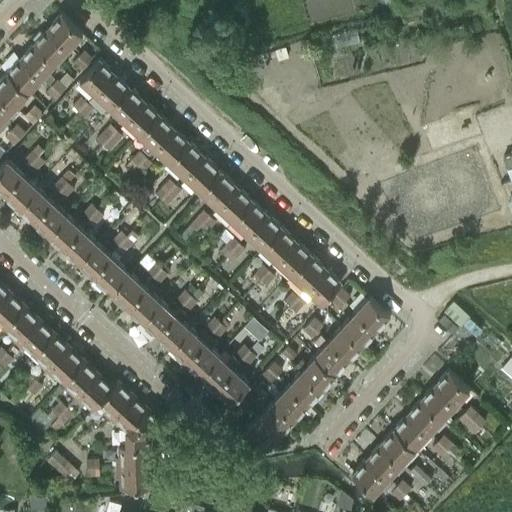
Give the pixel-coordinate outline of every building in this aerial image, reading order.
[(82,29),(61,11),(46,26),(67,45),(71,49),(77,43),(73,39),(82,29)] [(46,26),(33,41),(54,60),(67,45),(46,26)] [(360,41),(356,27),(333,33),(336,46),(360,41)] [(33,41),(19,56),(40,75),(54,60),(33,41)] [(287,56),(285,45),(275,48),(278,58),(287,56)] [(81,48),(76,54),(86,63),(91,57),(81,48)] [(86,63),(76,54),(70,60),(80,69),(86,63)] [(19,56),(6,70),(27,90),(40,75),(19,56)] [(114,70),(99,57),(80,78),(95,91),(114,70)] [(27,90),(6,70),(0,76),(0,91),(13,104),(18,108),(24,102),(19,97),(27,90)] [(129,84),(114,70),(95,91),(109,105),(129,84)] [(55,77),(49,83),(59,92),(64,86),(55,77)] [(59,92),(49,83),(43,89),(53,98),(59,92)] [(144,97),(129,84),(109,105),(124,118),(144,97)] [(13,104),(0,91),(0,118),(5,123),(10,117),(5,113),(13,104)] [(73,103),(79,108),(87,100),(81,94),(73,103)] [(159,111),(144,97),(124,118),(139,133),(159,111)] [(87,100),(79,108),(85,114),(93,105),(87,100)] [(32,121),(42,110),(34,102),(23,114),(32,121)] [(174,125),(159,111),(139,133),(154,146),(174,125)] [(14,121),(8,127),(18,136),(23,130),(14,121)] [(102,142),(116,127),(110,121),(96,136),(102,142)] [(188,139),(174,125),(154,146),(169,160),(188,139)] [(18,136),(8,127),(3,133),(13,142),(18,136)] [(114,140),(122,132),(116,127),(102,142),(108,147),(114,140)] [(203,153),(188,139),(169,160),(184,174),(203,153)] [(30,161),(38,153),(43,147),(37,142),(24,156),(30,161)] [(133,157),(139,163),(147,155),(140,149),(133,157)] [(511,151),(503,155),(511,176),(511,151)] [(38,153),(30,161),(36,166),(44,158),(38,153)] [(215,164),(203,153),(184,174),(200,189),(221,166),(217,163),(215,164)] [(147,155),(139,163),(144,168),(152,160),(147,155)] [(0,188),(3,191),(22,170),(26,166),(20,160),(16,165),(7,156),(0,164),(0,188)] [(223,168),(221,166),(200,189),(216,203),(236,182),(222,170),(223,168)] [(22,170),(3,191),(18,204),(37,184),(22,170)] [(53,182),(60,188),(67,180),(61,174),(53,182)] [(162,197),(176,182),(170,176),(162,185),(155,191),(162,197)] [(67,180),(60,188),(65,193),(73,185),(67,180)] [(167,202),(181,187),(176,182),(162,197),(167,202)] [(251,196),(236,182),(216,203),(231,218),(251,196)] [(37,184),(18,204),(32,218),(52,197),(37,184)] [(246,231),(265,210),(251,196),(231,218),(233,219),(229,223),(238,231),(241,227),(246,231)] [(52,197),(32,218),(48,232),(67,211),(52,197)] [(84,210),(90,216),(98,208),(92,202),(84,210)] [(201,220),(209,212),(202,206),(194,214),(189,221),(194,227),(201,220)] [(98,208),(90,216),(95,221),(103,213),(98,208)] [(280,223),(265,210),(246,231),(261,245),(280,223)] [(67,211),(48,232),(63,246),(82,225),(67,211)] [(209,212),(201,220),(206,225),(214,217),(209,212)] [(296,238),(280,223),(261,245),(276,259),(296,238)] [(82,225),(63,246),(77,259),(96,238),(82,225)] [(119,243),(133,229),(131,227),(125,233),(121,229),(113,238),(119,243)] [(124,248),(132,240),(138,233),(133,229),(119,243),(124,248)] [(224,242),(230,248),(238,239),(232,233),(224,242)] [(96,238),(77,259),(92,273),(111,252),(96,238)] [(296,238),(276,259),(291,272),(310,251),(296,238)] [(236,253),(244,244),(238,239),(230,248),(225,253),(230,258),(236,253)] [(310,251),(291,272),(306,286),(325,265),(310,251)] [(128,268),(111,252),(92,273),(105,285),(104,286),(107,289),(128,268)] [(408,269),(395,258),(388,267),(400,278),(408,269)] [(148,269),(154,275),(162,267),(155,261),(148,269)] [(261,276),(269,267),(262,261),(249,275),(256,281),(261,276)] [(325,265),(306,286),(320,300),(340,278),(325,265)] [(162,267),(154,275),(159,280),(167,272),(162,267)] [(269,267),(261,276),(265,280),(273,271),(269,267)] [(128,268),(107,289),(111,293),(112,292),(126,305),(146,284),(128,268)] [(0,280),(0,297),(9,288),(0,280)] [(146,284),(126,305),(141,318),(160,297),(146,284)] [(189,307),(197,299),(204,291),(198,286),(191,294),(183,302),(189,307)] [(339,286),(334,292),(343,300),(348,294),(339,286)] [(9,288),(0,297),(0,320),(4,324),(23,302),(9,288)] [(177,296),(183,302),(191,294),(185,288),(177,296)] [(284,297),(290,303),(298,294),(292,288),(284,297)] [(343,300),(334,292),(329,297),(338,305),(343,300)] [(368,293),(353,309),(374,329),(389,312),(368,293)] [(298,294),(290,303),(296,308),(303,299),(298,294)] [(160,297),(141,318),(156,332),(175,311),(160,297)] [(469,314),(452,299),(443,310),(459,324),(469,314)] [(23,302),(4,324),(11,330),(8,333),(15,340),(39,316),(23,302)] [(235,311),(241,304),(238,302),(232,308),(235,311)] [(171,345),(190,324),(182,317),(187,312),(180,305),(175,311),(156,332),(171,345)] [(374,329),(353,309),(339,324),(361,343),(374,329)] [(206,323),(213,329),(220,321),(214,315),(206,323)] [(39,316),(15,340),(23,347),(26,343),(33,350),(53,329),(39,316)] [(312,316),(307,321),(316,329),(321,324),(312,316)] [(218,334),(226,326),(229,322),(224,317),(220,321),(213,329),(218,334)] [(316,329),(307,321),(301,327),(310,335),(316,329)] [(190,324),(171,345),(185,359),(204,338),(190,324)] [(361,343),(339,324),(326,338),(347,358),(361,343)] [(53,329),(33,350),(42,358),(38,361),(44,367),(67,342),(53,329)] [(204,338),(185,359),(200,372),(219,352),(204,338)] [(347,358),(326,338),(311,354),(333,374),(347,358)] [(247,361),(255,352),(256,354),(263,345),(257,339),(249,347),(241,356),(247,361)] [(235,350),(241,356),(249,347),(243,341),(235,350)] [(67,342),(44,367),(52,374),(55,371),(62,377),(82,356),(67,342)] [(285,345),(279,352),(288,360),(294,353),(285,345)] [(13,356),(12,355),(7,350),(0,356),(0,360),(5,365),(13,356)] [(219,352),(200,372),(214,385),(233,365),(219,352)] [(511,353),(501,365),(511,374),(511,353)] [(333,374),(311,354),(306,360),(301,355),(294,362),(299,367),(298,369),(319,389),(333,374)] [(82,356),(62,377),(70,385),(67,388),(75,395),(97,370),(82,356)] [(271,360),(265,366),(274,374),(280,368),(271,360)] [(233,365),(214,385),(229,399),(248,378),(233,365)] [(274,374),(265,366),(259,373),(268,381),(274,374)] [(468,385),(447,366),(434,381),(454,400),(461,393),(468,385)] [(319,389),(298,369),(284,383),(306,403),(319,389)] [(97,370),(75,395),(82,401),(85,398),(92,405),(98,399),(112,383),(97,370)] [(23,392),(36,377),(29,371),(22,379),(23,380),(17,386),(18,386),(9,397),(13,402),(23,392)] [(42,383),(40,381),(36,377),(23,392),(27,396),(32,390),(34,392),(42,383)] [(117,377),(112,383),(98,399),(105,406),(103,409),(110,416),(132,391),(117,377)] [(454,400),(434,381),(419,397),(440,415),(454,400)] [(306,403),(284,383),(270,399),(292,419),(306,403)] [(253,397),(244,389),(239,395),(247,403),(253,397)] [(132,391),(110,416),(117,422),(119,419),(126,425),(127,425),(147,405),(132,391)] [(247,403),(239,395),(233,401),(242,409),(247,403)] [(419,397),(406,411),(426,430),(440,415),(419,397)] [(52,407),(58,412),(65,405),(60,399),(52,407)] [(292,419),(270,399),(257,412),(279,432),(292,419)] [(484,418),(469,404),(464,409),(479,423),(484,418)] [(65,405),(58,412),(50,421),(56,426),(71,410),(65,405)] [(147,405),(127,425),(126,425),(127,443),(149,442),(148,434),(162,419),(147,405)] [(479,423),(464,409),(459,415),(474,429),(479,423)] [(406,411),(393,426),(413,444),(426,430),(406,411)] [(279,432),(257,412),(245,426),(267,446),(279,432)] [(393,426),(379,441),(399,459),(413,444),(393,426)] [(441,433),(436,438),(444,446),(450,441),(441,433)] [(444,446),(436,438),(430,445),(439,453),(444,446)] [(379,441),(365,456),(385,475),(399,459),(379,441)] [(127,443),(120,443),(120,453),(116,453),(117,464),(149,462),(149,442),(127,443)] [(79,469),(55,448),(46,457),(70,479),(79,469)] [(91,455),(91,463),(103,463),(102,455),(91,455)] [(365,456),(352,470),(372,488),(385,475),(365,456)] [(149,462),(117,464),(117,473),(121,473),(121,483),(146,482),(150,482),(149,462)] [(422,470),(414,462),(408,468),(417,476),(424,482),(430,477),(422,470)] [(408,485),(400,477),(394,483),(403,491),(408,485)] [(403,491),(394,483),(389,489),(397,497),(403,491)] [(123,511),(118,511),(121,501),(110,498),(105,511),(123,511)]
